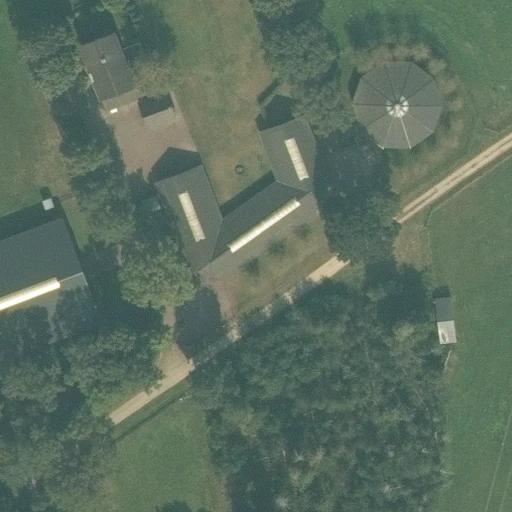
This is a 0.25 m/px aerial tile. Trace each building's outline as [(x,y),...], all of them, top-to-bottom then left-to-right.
[(106,111),(138,99),(112,34),(81,46),(106,111)] [(447,127),(419,52),(345,80),(373,154),(447,127)] [(166,93),(138,103),(148,130),(176,120),(166,93)] [(224,280),(318,216),(327,177),(303,119),(258,137),(277,183),(216,225),(195,168),(157,183),(182,250),(190,270),(224,280)] [(21,235),(3,243),(7,252),(0,254),(0,362),(100,317),(64,237),(29,253),(21,235)] [(437,296),(438,342),(454,341),(453,296),(437,296)]
